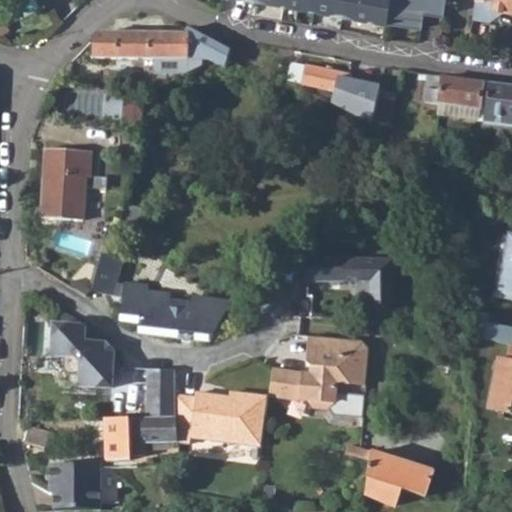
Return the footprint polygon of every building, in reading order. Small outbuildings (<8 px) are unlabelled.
[(255,0),(298,8),(299,0),(255,0)] [(299,0),(298,8),(343,16),(345,0),(299,0)] [(345,0),(343,16),(388,24),(390,0),(345,0)] [(390,0),(388,24),(423,29),(425,13),(446,15),(447,0),(390,0)] [(511,0),(476,0),(474,17),(491,19),(504,8),(511,9),(511,0)] [(211,60),(226,69),(233,55),(190,30),(187,36),(100,34),(94,40),(95,59),(211,60)] [(350,97),(355,78),(295,65),(291,82),(304,88),(350,97)] [(430,76),(427,91),(442,92),(444,78),(430,76)] [(483,82),(444,78),(442,92),(427,91),(425,104),(480,111),(483,82)] [(511,85),(490,83),(485,124),(511,127),(511,85)] [(379,121),(392,125),(397,92),(384,89),(379,121)] [(115,122),(148,123),(149,92),(130,91),(131,98),(115,98),(115,122)] [(41,221),(83,223),(86,180),(91,180),(92,153),(45,151),(41,221)] [(114,227),(130,232),(138,208),(122,204),(114,227)] [(499,298),(511,300),(511,233),(510,233),(499,298)] [(93,292),(113,296),(116,286),(122,258),(103,252),(93,292)] [(298,282),(339,283),(351,283),(372,283),(372,322),(398,325),(396,279),(395,260),(306,258),(298,282)] [(395,260),(396,279),(429,280),(431,260),(395,260)] [(124,282),(123,287),(123,299),(121,321),(139,322),(139,334),(210,342),(230,302),(195,299),(194,304),(169,302),(169,296),(148,293),(148,284),(124,282)] [(113,296),(123,299),(123,287),(116,286),(113,296)] [(484,339),(511,344),(511,328),(486,323),(484,339)] [(84,388),(114,389),(116,355),(119,352),(113,342),(108,345),(87,345),(88,328),(56,328),(55,358),(66,358),(65,370),(72,376),(84,377),(84,388)] [(317,355),(318,339),(310,338),(308,360),(310,357),(312,356),(313,355),(314,355),(315,355),(316,355),(317,355)] [(368,398),(338,395),(339,384),(369,387),(371,351),(365,343),(318,339),(317,355),(316,355),(315,355),(314,355),(313,355),(312,356),(310,357),(308,360),(308,363),(312,370),(314,370),(316,370),(315,377),(274,374),(274,377),(270,398),(309,401),(316,409),(331,410),(337,417),(366,420),(368,398)] [(490,408),(511,412),(511,361),(500,359),(490,408)] [(148,398),(178,398),(178,373),(149,373),(148,398)] [(181,446),(195,448),(195,444),(262,452),(268,401),(241,397),(240,401),(231,400),(197,396),(197,401),(178,398),(178,418),(181,444),(181,446)] [(178,398),(148,398),(148,418),(178,418),(178,398)] [(109,419),(108,462),(134,461),(134,444),(181,444),(178,418),(148,418),(109,419)] [(27,442),(51,447),(55,432),(31,426),(27,442)] [(364,451),(348,446),(346,456),(362,461),(364,451)] [(372,463),(373,453),(364,451),(362,461),(372,463)] [(435,473),(373,453),(372,463),(370,481),(373,482),(367,498),(390,508),(396,489),(425,501),(435,473)] [(102,463),(53,464),(53,482),(57,482),(57,495),(67,495),(68,511),(104,511),(103,503),(121,503),(120,466),(102,466),(102,463)] [(67,495),(57,495),(58,511),(68,511),(67,495)]
